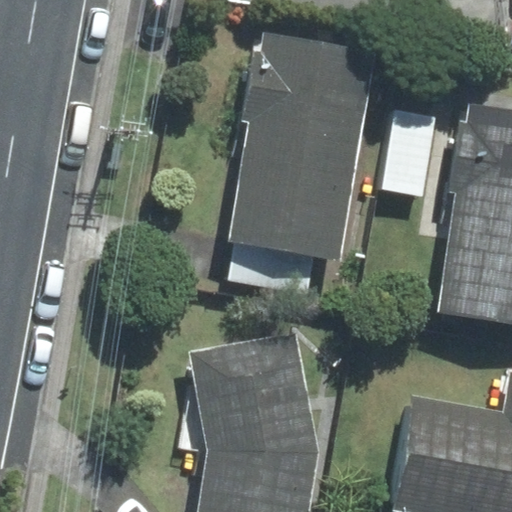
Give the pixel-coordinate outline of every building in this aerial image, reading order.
[(241,125),(219,245),(229,247),(223,281),(302,295),(308,261),(331,265),(368,58),(256,39),(253,55),(246,54),(234,124),(241,125)] [(511,109),(453,100),(418,319),(511,333),(511,109)] [(415,200),(426,118),(384,112),(372,195),(415,200)] [(199,455),(189,511),(300,511),(310,454),(287,334),(179,356),(199,455)] [(404,399),(382,511),(511,511),(511,374),(504,373),(496,415),(404,399)]
